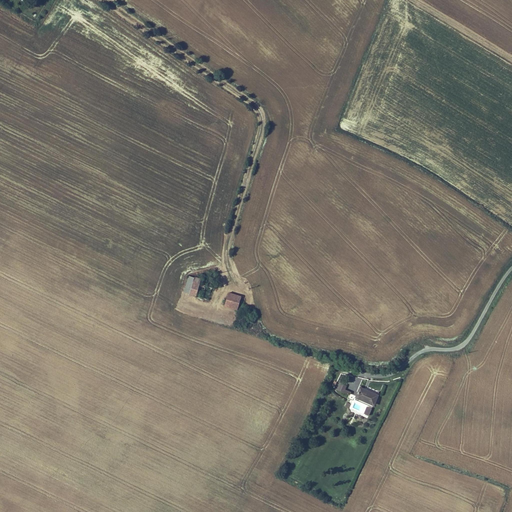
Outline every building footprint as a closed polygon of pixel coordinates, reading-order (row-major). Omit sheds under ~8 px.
[(200,280),(193,278),(188,294),(195,296),(200,280)] [(200,279),(200,280),(195,296),(213,302),(219,280),(216,279),(215,284),(200,279)] [(248,299),(235,295),(231,309),(244,313),(248,299)] [(339,383),(337,391),(350,394),(351,391),(345,390),(346,385),(339,383)] [(373,402),(378,391),(367,386),(362,397),(373,402)] [(384,394),(378,391),(373,402),(380,404),(384,394)]
